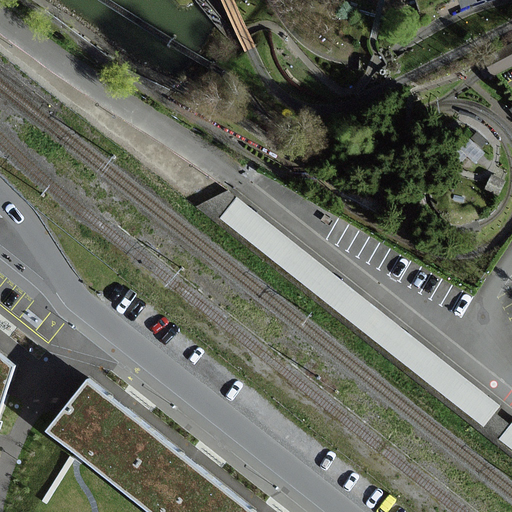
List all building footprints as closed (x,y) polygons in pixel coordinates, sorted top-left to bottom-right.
[(416,0),(419,12),(435,7),(443,0),(416,0)] [(476,0),(457,0),(461,8),(477,2),(476,0)] [(511,38),(478,57),(481,62),(484,67),(486,72),(497,74),(511,66),(511,38)] [(506,180),(493,174),(487,188),(500,194),(506,180)] [(240,221),(243,211),(254,215),(258,199),(236,193),(229,218),(240,221)] [(0,353),(0,412),(9,384),(15,365),(0,353)] [(89,380),(47,433),(148,511),(253,511),(252,511),(182,454),(109,396),(89,380)]
